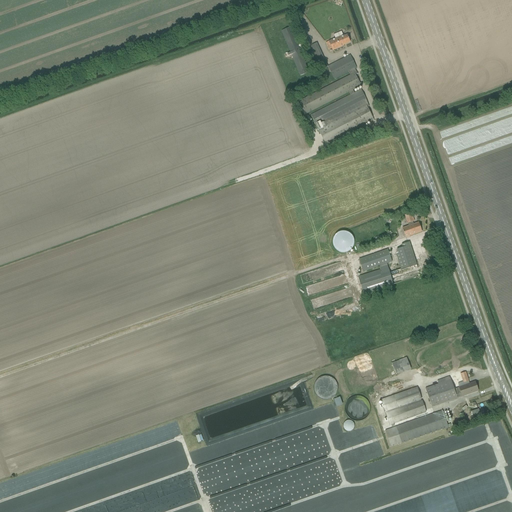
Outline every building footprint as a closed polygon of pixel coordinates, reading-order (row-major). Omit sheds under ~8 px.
[(305,61),(301,51),(299,46),(291,27),(281,31),(290,53),(287,54),(285,55),(286,57),(288,56),(291,55),(296,66),(300,76),(310,72),(305,61)] [(344,35),(339,37),(325,43),(328,49),(330,48),(331,51),(344,46),(344,45),(350,42),(347,35),(344,36),(344,35)] [(317,43),(315,44),(314,43),(309,45),(310,46),(306,48),(317,72),(328,67),(334,79),(349,72),(350,75),(298,102),(304,115),(349,92),(350,95),(311,115),(316,126),(325,145),(374,120),(368,108),(370,107),(361,90),(354,93),(353,90),(361,86),(356,75),(357,74),(355,69),(356,69),(356,68),(357,68),(350,55),(328,67),(317,43)] [(414,221),(411,213),(404,216),(407,224),(409,223),(410,226),(402,229),(406,238),(422,232),(419,223),(414,224),(413,222),(414,221)] [(338,248),(341,250),(344,251),(347,250),(350,249),(352,247),(353,244),(354,241),(353,238),(351,235),(349,233),(346,232),(343,233),(340,233),(338,235),(336,238),(335,240),(335,243),(336,246),(338,248)] [(377,243),(386,240),(385,235),(375,238),(377,243)] [(416,266),(409,242),(401,245),(402,248),(397,250),(396,254),(400,269),(401,271),(416,266)] [(363,294),(393,284),(389,272),(386,263),(392,261),(387,249),(359,259),(363,271),(379,266),(380,269),(358,276),(363,294)] [(406,358),(391,362),(395,374),(410,370),(406,358)] [(466,372),(461,374),(460,374),(460,375),(463,383),(464,386),(454,389),(457,398),(478,391),(475,382),(470,384),(466,372)] [(454,389),(450,379),(438,384),(425,389),(432,407),(457,398),(454,389)] [(383,407),(383,408),(385,413),(387,417),(387,418),(384,419),(385,421),(386,421),(386,422),(388,421),(390,426),(391,425),(392,427),(394,426),(393,424),(426,412),(417,387),(380,400),(382,404),(382,405),(380,406),(380,408),(383,407)] [(358,418),(365,417),(367,413),(365,412),(367,409),(361,406),(359,406),(357,410),(357,404),(356,404),(357,402),(355,403),(354,402),(347,403),(347,405),(350,405),(350,408),(346,409),(350,411),(350,413),(358,418)] [(474,418),(481,416),(478,409),(472,412),(474,418)] [(442,411),(385,431),(391,448),(448,427),(442,411)] [(197,442),(202,441),(197,421),(195,421),(193,414),(177,419),(181,435),(193,431),(197,442)] [(347,432),(354,428),(349,420),(342,425),(347,432)]
